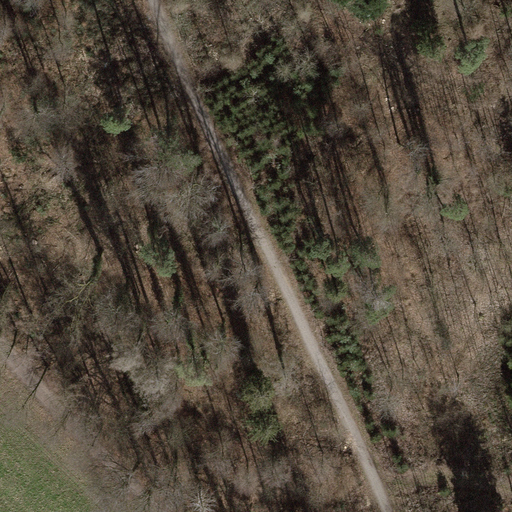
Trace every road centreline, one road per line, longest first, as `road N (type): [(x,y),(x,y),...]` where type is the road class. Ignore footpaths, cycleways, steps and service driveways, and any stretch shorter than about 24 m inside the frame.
road 1 (track): [(377,511),(152,0)]
road 2 (track): [(0,333),(155,511)]
